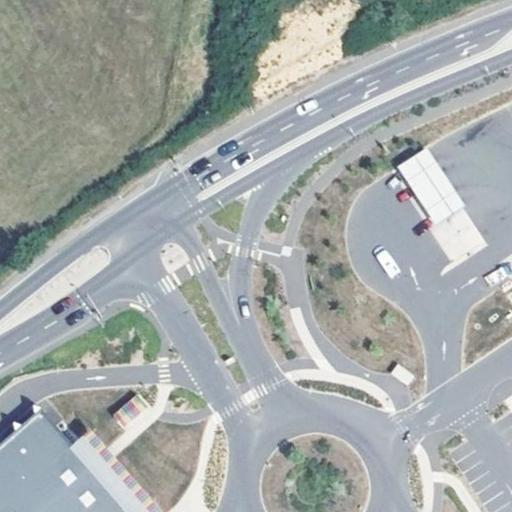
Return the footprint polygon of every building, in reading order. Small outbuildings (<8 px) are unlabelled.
[(431,147),(402,166),(422,196),(440,225),(470,206),(452,178),(431,147)] [(401,363),(395,372),(409,383),(416,374),(401,363)] [(141,393),(117,413),(128,426),(152,405),(141,393)] [(58,396),(43,409),(132,511),(154,511),(157,510),(58,396)] [(0,511),(132,511),(43,409),(0,446),(0,511)]
